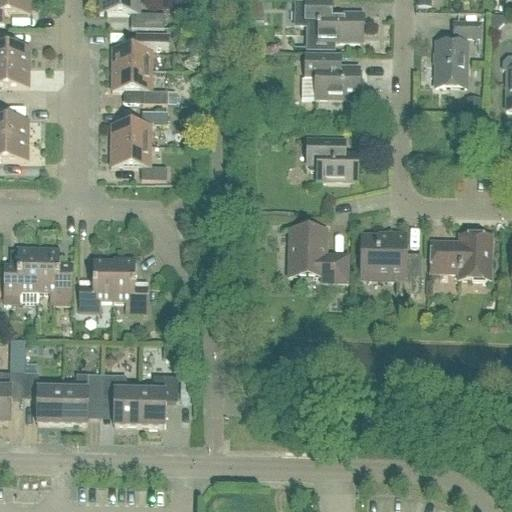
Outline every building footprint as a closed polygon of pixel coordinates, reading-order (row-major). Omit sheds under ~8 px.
[(29,0),(0,0),(0,31),(3,32),(4,20),(30,20),(29,0)] [(139,0),(98,0),(99,19),(130,19),(130,33),(163,34),(163,19),(139,18),(139,0)] [(331,18),(331,4),(304,4),(299,4),(295,4),(295,29),(308,29),(308,51),(335,52),(335,47),(358,48),(359,19),(331,18)] [(453,42),(478,43),(479,29),(454,28),(453,42)] [(111,53),(111,75),(151,76),(151,55),(168,55),(168,42),(142,41),(135,41),(135,53),(111,53)] [(434,93),(465,93),(466,48),(435,48),(434,93)] [(0,71),(29,72),(29,51),(0,50),(0,71)] [(315,104),(357,105),(358,72),(339,72),(339,60),(329,60),(305,60),(304,78),(315,79),(315,104)] [(503,75),(506,75),(505,115),(511,115),(511,62),(508,63),(503,69),(503,75)] [(29,72),(0,71),(0,92),(28,93),(29,72)] [(141,109),(167,110),(167,97),(151,97),(151,76),(111,75),(111,97),(142,97),(141,109)] [(110,129),(110,151),(150,152),(150,131),(166,131),(167,118),(141,117),(141,130),(110,129)] [(0,145),(28,146),(28,125),(0,124),(0,145)] [(356,159),(334,158),(334,144),(306,144),(306,158),(317,158),(316,187),(356,187),(356,159)] [(28,146),(0,145),(0,166),(27,167),(28,146)] [(150,152),(110,151),(110,173),(140,173),(140,185),(166,186),(166,173),(150,173),(150,152)] [(321,289),(347,289),(347,261),(325,260),(326,236),(289,235),(287,283),(321,284),(321,289)] [(395,285),(395,299),(419,300),(420,260),(405,260),(406,240),(388,239),(388,242),(360,242),(360,284),(395,285)] [(458,285),(490,286),(491,242),(458,241),(458,249),(430,249),(430,278),(458,278),(458,285)] [(37,308),(37,299),(38,257),(37,257),(37,254),(38,254),(38,253),(17,253),(17,256),(10,256),(9,282),(3,282),(3,307),(25,308),(37,308)] [(37,299),(49,299),(49,308),(71,309),(71,283),(58,283),(59,254),(37,254),(37,257),(38,257),(37,299)] [(113,266),(112,308),(124,308),(124,318),(146,318),(147,292),(134,292),(134,264),(113,263),(112,266),(113,266)] [(100,308),(112,308),(113,266),(112,266),(92,266),(92,291),(78,291),(78,317),(100,317),(100,308)] [(10,404),(23,404),(24,379),(0,378),(0,428),(9,429),(10,404)] [(36,430),(61,430),(62,394),(48,394),(48,380),(24,379),(23,404),(37,404),(36,430)] [(87,405),(100,406),(101,381),(76,380),(76,395),(62,394),(61,430),(86,431),(87,405)] [(113,432),(138,432),(139,396),(125,396),(125,381),(101,381),(100,406),(114,406),(113,432)] [(139,396),(138,432),(163,433),(163,407),(177,407),(177,383),(153,382),(152,396),(139,396)]
